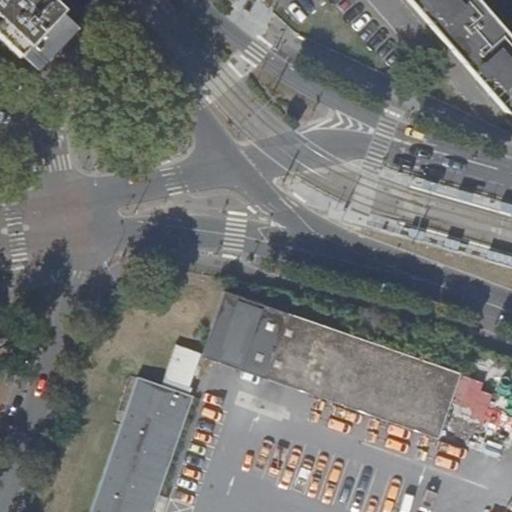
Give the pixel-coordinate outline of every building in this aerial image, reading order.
[(0,24),(0,38),(33,68),(72,27),(60,15),(64,11),(52,0),(0,0),(0,13),(5,19),(0,24)] [(408,0),(504,109),(511,102),(511,40),(476,0),(408,0)] [(501,211),(503,204),(501,204),(484,199),(482,206),(501,211)] [(511,215),(511,206),(501,204),(499,212),(511,215)] [(465,372),(224,290),(202,353),(443,435),(465,372)] [(202,353),(177,344),(163,382),(188,391),(202,353)] [(138,375),(90,511),(155,511),(196,395),(138,375)]
